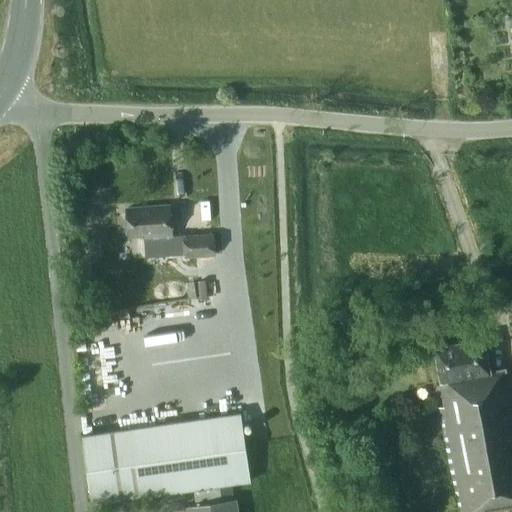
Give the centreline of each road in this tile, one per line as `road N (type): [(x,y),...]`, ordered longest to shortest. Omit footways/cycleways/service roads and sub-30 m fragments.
road 1 (unclassified): [(277,117),(35,113),(4,91)]
road 2 (unclassified): [(277,117),(472,133),(511,127)]
